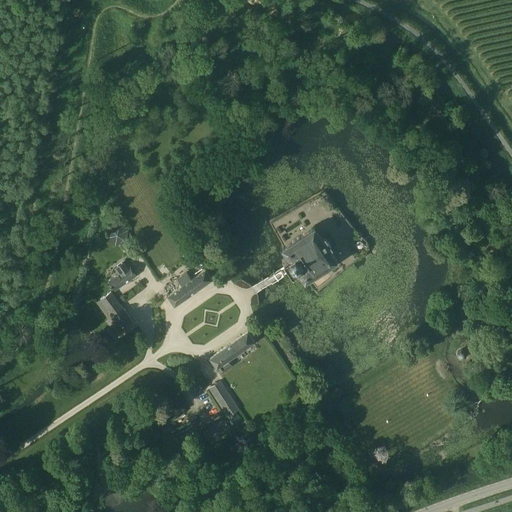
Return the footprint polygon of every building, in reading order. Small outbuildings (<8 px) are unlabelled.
[(108,237),(119,245),(123,240),(127,243),(135,232),(120,221),(108,237)] [(322,237),(314,225),(282,247),(288,257),(284,260),(293,273),(298,270),(305,280),(337,259),(329,247),(332,246),(325,235),(322,237)] [(116,266),(120,273),(109,281),(115,290),(136,275),(126,260),(116,266)] [(177,277),(182,285),(189,295),(212,279),(205,269),(191,279),(186,271),(177,277)] [(189,295),(182,285),(168,295),(175,305),(189,295)] [(111,291),(100,299),(95,303),(109,321),(108,322),(111,326),(110,327),(116,335),(134,322),(111,291)] [(231,364),(228,359),(254,341),(248,331),(210,357),(217,367),(219,365),(223,370),(231,364)] [(220,381),(210,387),(228,415),(238,409),(220,381)] [(203,433),(210,443),(214,441),(230,430),(223,420),(203,433)]
